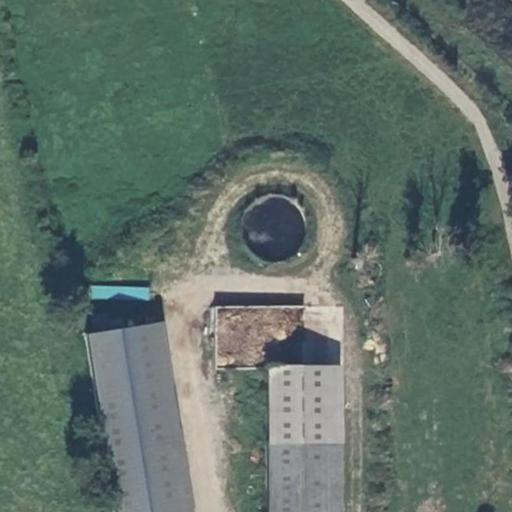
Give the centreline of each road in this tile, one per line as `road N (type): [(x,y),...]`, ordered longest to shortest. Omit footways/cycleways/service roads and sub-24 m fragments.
road 1 (track): [(511,237),(482,126),(348,0)]
road 2 (track): [(414,0),(511,84)]
